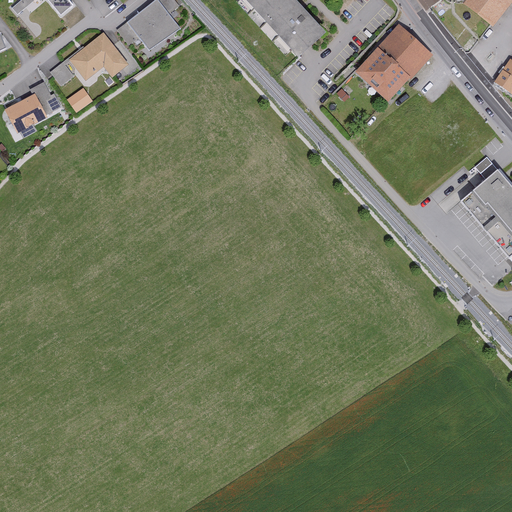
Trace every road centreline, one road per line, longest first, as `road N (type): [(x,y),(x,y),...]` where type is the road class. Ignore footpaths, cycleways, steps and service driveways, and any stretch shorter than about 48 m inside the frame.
road 1 (residential): [(511,299),(483,291),(295,92),(345,31)]
road 2 (secondary): [(409,0),(511,131)]
